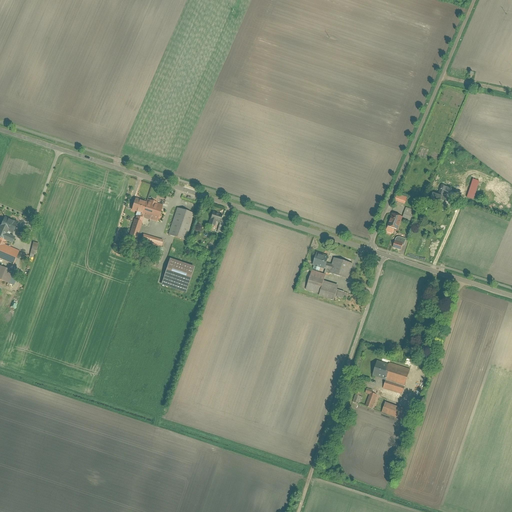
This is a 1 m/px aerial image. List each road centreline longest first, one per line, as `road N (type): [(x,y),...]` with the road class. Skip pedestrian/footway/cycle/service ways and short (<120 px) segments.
road 1 (tertiary): [(0,129),(369,250)]
road 2 (unclassified): [(379,253),(293,511)]
road 3 (unclassified): [(469,0),(369,250)]
road 4 (tertiary): [(379,253),(511,295)]
